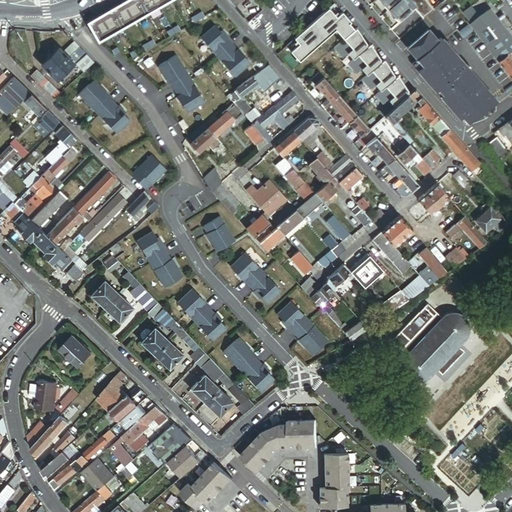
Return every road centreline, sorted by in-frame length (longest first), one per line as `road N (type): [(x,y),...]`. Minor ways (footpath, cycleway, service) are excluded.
road 1 (residential): [(307,376),(201,268),(170,208),(189,174),(146,103),(88,44),(64,0)]
road 2 (residential): [(63,303),(220,448),(307,376)]
road 3 (residential): [(348,0),(466,136),(511,102)]
road 4 (residential): [(63,303),(15,378),(12,405),(23,454),(59,511)]
road 5 (residential): [(260,44),(400,204)]
road 6 (residential): [(0,47),(140,191)]
road 7 (residential): [(453,511),(307,376)]
